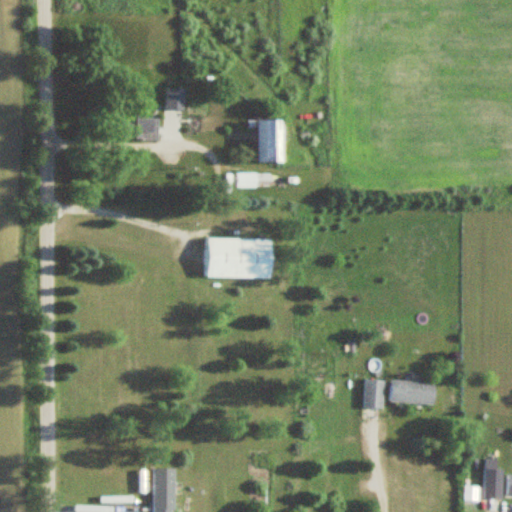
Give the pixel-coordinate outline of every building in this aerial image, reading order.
[(165,110),(183,110),(183,89),(165,89),(165,110)] [(157,118),(125,117),(125,128),(132,129),(132,140),(156,141),(157,118)] [(255,162),(280,162),(280,121),(255,121),(255,162)] [(205,239),(205,278),(270,279),(270,239),(205,239)] [(364,409),(382,409),(382,379),(364,379),(364,409)] [(433,404),(434,382),(390,381),(389,403),(433,404)] [(152,511),(173,511),(173,469),(152,469),(152,511)] [(502,500),(502,470),(483,470),(483,500),(502,500)]
